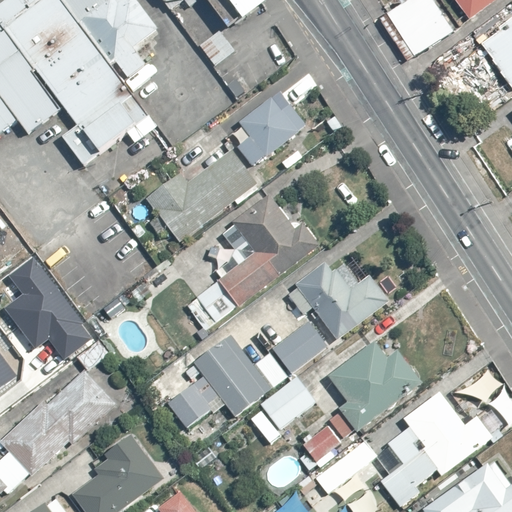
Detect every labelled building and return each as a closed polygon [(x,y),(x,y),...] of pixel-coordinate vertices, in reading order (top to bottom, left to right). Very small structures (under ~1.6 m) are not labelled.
[(107,69),(55,0),(22,0),(0,16),(0,28),(60,110),(76,132),(127,96),(107,69)] [(149,38),(120,0),(55,0),(107,69),(149,38)] [(202,0),(226,33),(249,17),(236,0),(159,0),(164,5),(193,0),(202,0)] [(415,61),(459,33),(436,0),(405,0),(384,14),(415,61)] [(511,0),(440,0),(447,9),(458,1),(471,20),(498,0),(511,0)] [(511,18),(482,41),(511,82),(511,18)] [(60,110),(0,28),(0,102),(16,124),(25,136),(60,110)] [(237,52),(221,30),(200,46),(215,67),(237,52)] [(258,86),(244,66),(223,81),(237,100),(258,86)] [(283,113),(273,98),(240,123),(251,137),(239,147),(254,167),(307,127),(292,106),(283,113)] [(0,135),(16,124),(0,102),(0,135)] [(172,153),(158,135),(131,156),(145,174),(172,153)] [(231,148),(216,159),(210,151),(216,147),(208,136),(177,159),(185,170),(147,198),(180,242),(235,202),(239,207),(262,190),(231,148)] [(297,230),(272,195),(234,223),(257,253),(197,298),(202,304),(191,313),(205,332),(321,246),(305,225),(297,230)] [(335,273),(327,263),(287,293),(304,315),(313,309),(338,342),(388,303),(369,279),(361,285),(346,265),(335,273)] [(98,339),(84,320),(75,326),(89,346),(98,339)] [(330,345),(311,321),(273,350),(292,375),(330,345)] [(168,404),(187,430),(211,412),(214,416),(227,406),(236,417),(288,379),(270,355),(255,366),(231,334),(194,362),(205,377),(168,404)] [(388,358),(373,338),(326,374),(348,403),(339,409),(358,433),(423,383),(398,350),(388,358)] [(110,355),(99,341),(78,357),(89,372),(110,355)] [(38,342),(8,364),(12,369),(0,377),(0,396),(2,399),(23,384),(29,392),(74,358),(65,346),(49,357),(38,342)] [(485,445),(486,447),(492,443),(494,446),(507,436),(505,433),(511,427),(511,397),(490,368),(463,388),(472,399),(478,395),(488,408),(466,425),(441,392),(404,420),(408,426),(386,443),(403,465),(381,482),(392,498),(380,507),(383,511),(396,511),(420,494),(416,488),(438,472),(443,477),(485,445)] [(0,497),(6,493),(11,488),(14,491),(26,481),(31,478),(117,406),(89,372),(88,370),(2,441),(10,452),(0,460),(0,497)] [(317,403),(297,377),(261,405),(280,431),(317,403)] [(307,452),(299,459),(309,471),(317,465),(320,469),(354,443),(333,414),(298,440),(307,452)] [(121,511),(165,478),(131,434),(93,464),(101,474),(73,496),(85,511),(121,511)] [(378,459),(365,442),(316,478),(312,473),(295,486),(305,498),(320,486),(327,496),(335,491),(357,474),(378,459)] [(511,511),(511,482),(495,459),(420,511),(511,511)] [(196,511),(182,492),(159,510),(161,511),(196,511)] [(33,511),(66,511),(55,497),(33,511)]
